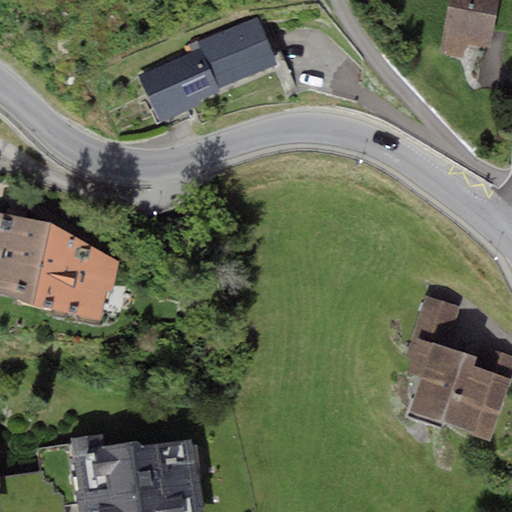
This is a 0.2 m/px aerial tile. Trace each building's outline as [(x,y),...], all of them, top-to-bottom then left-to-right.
[(498,0),(450,0),(438,48),(462,53),(465,42),(487,47),(498,0)] [(201,51),(142,77),(163,123),(224,96),(220,86),(272,63),(252,16),(196,41),(201,51)] [(49,225),(0,217),(0,293),(27,298),(24,311),(107,329),(119,264),(49,225)] [(445,351),(457,306),(426,298),(414,342),(431,347),(445,351)] [(445,351),(431,347),(409,417),(490,443),(511,375),(511,358),(488,350),(484,364),(445,351)] [(0,437),(0,511),(14,511),(10,484),(0,437)] [(109,438),(77,443),(76,453),(85,511),(204,511),(194,443),(112,455),(109,438)] [(85,511),(76,453),(41,458),(44,479),(10,484),(14,511),(85,511)]
